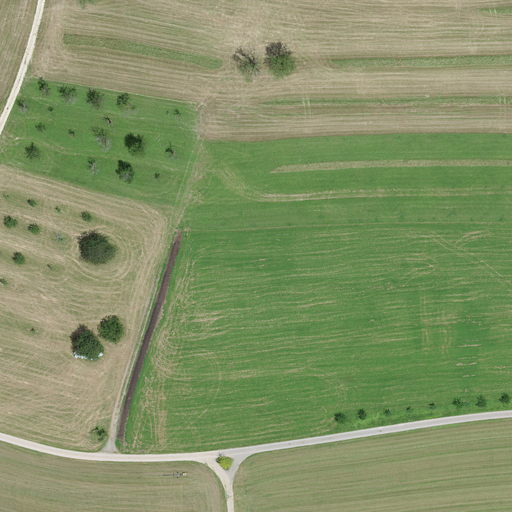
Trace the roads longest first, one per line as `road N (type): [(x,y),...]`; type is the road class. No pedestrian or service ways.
road 1 (track): [(0,437),(68,454),(208,456),(511,413)]
road 2 (track): [(109,457),(161,255)]
